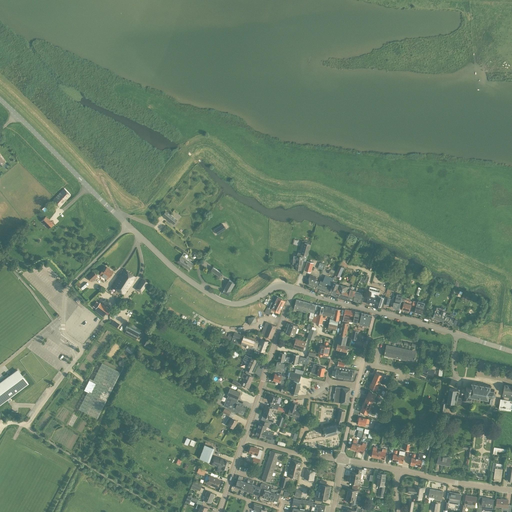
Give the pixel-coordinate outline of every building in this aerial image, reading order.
[(64,189),(58,194),(53,200),(60,207),(70,195),(64,189)] [(166,210),(162,215),(167,219),(168,219),(173,224),(177,220),(171,215),(166,210)] [(49,229),(54,224),(46,216),(41,221),(49,229)] [(217,234),(226,229),(223,224),(215,230),(217,234)] [(301,270),(303,256),(303,254),(307,256),(310,244),(304,242),(301,253),(298,252),(297,255),(296,255),(296,259),(293,259),(293,264),(295,264),(295,269),(301,270)] [(186,259),(188,256),(184,253),(178,262),(190,270),(193,264),(186,259)] [(305,270),(311,272),(313,262),(308,261),(305,270)] [(340,277),(344,267),(339,265),(335,275),(340,277)] [(107,279),(109,276),(113,271),(106,267),(103,272),(101,271),(99,274),(107,279)] [(219,276),(221,273),(213,267),(211,270),(219,276)] [(124,279),(129,272),(124,268),(112,286),(119,291),(125,283),(124,282),(125,280),(124,279)] [(91,281),(97,275),(93,271),(87,276),(91,281)] [(125,283),(119,291),(124,294),(135,277),(129,272),(124,279),(125,280),(124,282),(125,283)] [(316,288),(318,282),(319,281),(315,280),(316,276),(310,274),(309,277),(306,276),(304,281),(307,282),(306,284),(316,288)] [(319,283),(318,282),(316,288),(329,293),(331,288),(330,287),(331,285),(334,277),(333,277),(332,278),(325,275),(323,281),(320,280),(319,283)] [(143,289),(147,282),(143,279),(138,286),(143,289)] [(228,296),(235,284),(231,282),(232,281),(229,280),(228,282),(222,293),(228,296)] [(335,295),(337,287),(339,284),(333,282),(331,288),(329,293),(335,295)] [(348,298),(349,292),(350,289),(349,289),(349,287),(339,284),(337,287),(335,295),(348,298)] [(363,294),(355,292),(355,291),(353,300),(361,302),(363,294)] [(382,307),(385,297),(379,296),(379,293),(369,291),(366,303),(382,307)] [(399,309),(401,300),(402,299),(403,295),(397,294),(395,301),(394,301),(393,307),(395,307),(395,308),(399,309)] [(279,312),(285,301),(278,297),(275,303),(272,302),(269,307),(268,306),(264,312),(269,314),(272,308),(279,312)] [(301,311),(308,313),(308,311),(310,303),(296,300),(294,308),(301,310),(301,311)] [(405,301),(401,300),(399,309),(409,311),(410,308),(411,305),(411,304),(405,303),(405,301)] [(421,303),(418,301),(415,312),(422,314),(423,308),(424,305),(421,304),(421,303)] [(108,309),(100,303),(96,308),(104,315),(108,309)] [(317,313),(318,313),(322,314),(323,306),(316,305),(314,311),(317,311),(317,313)] [(323,306),(322,314),(327,315),(331,316),(334,317),(335,309),(323,306)] [(334,317),(331,316),(330,319),(338,321),(339,321),(341,310),(335,309),(334,317)] [(353,321),(355,311),(345,309),(343,321),(349,323),(349,321),(353,321)] [(370,326),(372,315),(362,312),(359,323),(365,325),(365,327),(369,328),(370,326)] [(443,321),(445,316),(435,312),(433,317),(443,321)] [(316,322),(322,324),(323,318),(327,319),(327,315),(322,314),(318,313),(317,317),(316,322)] [(256,315),(249,317),(251,324),(258,323),(256,315)] [(454,319),(450,317),(447,323),(452,325),(453,323),(453,325),(456,326),(458,319),(455,318),(454,319)] [(336,330),(338,321),(330,319),(328,328),(336,330)] [(339,334),(340,335),(346,336),(349,323),(343,321),(339,334)] [(261,334),(266,336),(272,338),(277,326),(266,322),(261,334)] [(124,330),(137,337),(141,330),(127,323),(124,330)] [(294,335),(298,325),(290,323),(287,333),(294,335)] [(351,338),(357,339),(359,332),(352,330),(351,338)] [(229,333),(228,335),(223,333),(221,337),(230,341),(234,335),(229,333)] [(233,337),(231,342),(237,344),(239,339),(239,340),(241,335),(234,333),(233,336),(233,337)] [(244,335),(241,344),(242,345),(258,350),(258,349),(264,351),(268,342),(262,339),(260,343),(255,341),(256,339),(244,335)] [(346,336),(340,335),(338,343),(346,345),(347,339),(348,336),(346,336)] [(303,350),(305,341),(296,339),(294,347),(303,350)] [(324,345),(320,345),(319,352),(318,355),(322,356),(322,353),(328,355),(330,346),(327,346),(328,342),(325,341),(324,343),(324,345)] [(347,352),(349,346),(338,343),(336,349),(340,350),(339,353),(346,354),(347,352)] [(287,356),(287,357),(285,356),(286,353),(280,352),(279,360),(291,363),(292,357),(287,356)] [(244,358),(249,361),(245,369),(247,369),(252,372),(253,372),(258,360),(245,354),(244,358)] [(299,362),(305,363),(306,358),(302,357),(299,356),(299,355),(294,354),(292,362),(297,364),(297,363),(299,363),(299,362)] [(285,368),(283,367),(284,364),(278,362),(275,369),(282,371),(281,374),(287,376),(288,373),(284,371),(285,368)] [(87,392),(79,409),(97,418),(120,372),(102,363),(93,380),(96,382),(91,393),(87,392)] [(313,368),(312,368),(311,373),(323,375),(325,367),(319,366),(320,365),(314,363),(313,368)] [(344,371),(345,368),(335,366),(334,369),(336,369),(335,377),(343,378),(344,371)] [(431,381),(435,370),(424,366),(421,374),(430,377),(428,380),(431,381)] [(352,379),(353,373),(354,373),(355,370),(345,368),(344,371),(343,378),(351,379),(352,379)] [(18,370),(0,383),(0,403),(27,383),(18,370)] [(299,380),(299,381),(301,375),(290,372),(288,377),(294,379),(293,384),(291,384),(290,385),(290,387),(290,388),(292,388),(290,392),(297,394),(298,390),(299,390),(300,386),(301,382),(299,382),(299,380)] [(376,372),(374,377),(387,383),(388,381),(382,378),(383,375),(376,372)] [(242,384),(248,387),(249,388),(251,384),(250,384),(253,377),(246,374),(243,373),(241,377),(244,378),(242,384)] [(273,380),(280,382),(284,383),(286,377),(275,373),(274,376),(273,376),(273,379),(273,380)] [(385,388),(382,386),(379,385),(372,382),(369,387),(377,390),(378,387),(384,390),(385,388)] [(465,396),(464,398),(464,401),(472,402),(473,397),(476,397),(476,398),(477,398),(477,397),(482,398),(482,399),(483,399),(486,399),(486,403),(487,403),(492,404),(493,397),(494,396),(495,395),(496,395),(495,395),(496,393),(496,392),(494,390),(495,390),(494,390),(490,389),(491,387),(491,386),(490,386),(491,385),(490,385),(490,386),(485,385),(485,384),(484,384),(479,384),(479,383),(478,383),(473,383),(473,382),(472,382),(471,387),(467,386),(466,385),(466,386),(466,391),(465,391),(466,391),(467,391),(467,392),(467,393),(468,393),(469,392),(470,392),(469,396),(465,396)] [(499,405),(499,406),(511,408),(511,404),(511,400),(511,401),(511,397),(511,385),(504,384),(502,396),(504,396),(503,399),(500,399),(500,401),(500,403),(499,405)] [(336,387),(334,401),(334,402),(348,404),(350,389),(336,387)] [(464,401),(464,398),(458,397),(459,393),(456,393),(457,389),(450,388),(447,402),(461,404),(461,401),(462,401),(463,400),(464,401)] [(235,402),(237,398),(237,399),(240,393),(233,390),(229,398),(227,398),(224,406),(228,408),(232,411),(238,413),(238,412),(242,414),(245,406),(235,402)] [(367,396),(374,399),(376,394),(369,391),(367,396)] [(272,401),(271,404),(277,406),(278,403),(277,402),(278,397),(269,394),(267,400),(272,401)] [(372,404),(374,399),(367,396),(364,401),(372,404)] [(298,418),(300,411),(296,409),(298,404),(292,402),(290,407),(288,414),(298,418)] [(265,405),(264,410),(273,413),(275,408),(276,408),(277,406),(271,404),(270,407),(265,405)] [(360,411),(367,414),(370,409),(362,406),(360,411)] [(345,411),(339,409),(337,419),(340,420),(339,423),(338,425),(336,424),(336,423),(335,423),(336,424),(323,428),(325,436),(333,433),(334,434),(334,433),(338,432),(338,433),(339,433),(339,432),(340,431),(341,431),(340,430),(341,430),(341,428),(342,429),(342,428),(341,428),(341,426),(341,425),(340,425),(342,421),(343,421),(345,411)] [(264,410),(262,415),(267,417),(266,420),(265,421),(273,423),(275,419),(271,418),(273,413),(264,410)] [(234,428),(238,421),(229,416),(225,424),(228,426),(228,425),(234,428)] [(369,424),(370,419),(367,418),(359,417),(358,424),(366,425),(366,423),(369,424)] [(271,439),(273,432),(265,430),(267,425),(269,426),(270,423),(262,420),(261,424),(259,423),(256,434),(271,439)] [(196,441),(187,437),(184,443),(188,445),(188,444),(194,446),(196,441)] [(350,448),(356,451),(359,444),(356,443),(357,441),(354,439),(350,448)] [(362,445),(359,444),(356,451),(363,453),(366,444),(363,443),(362,445)] [(208,461),(213,447),(205,444),(200,458),(208,461)] [(260,449),(251,446),(249,452),(256,454),(255,457),(254,457),(253,460),(259,462),(260,459),(263,450),(260,449)] [(463,446),(463,448),(468,449),(466,465),(468,465),(469,456),(471,456),(472,447),(468,446),(468,447),(463,446)] [(371,457),(378,458),(379,451),(376,450),(377,448),(373,447),(371,457)] [(382,451),(379,451),(378,458),(385,459),(387,450),(383,449),(382,451)] [(269,456),(280,459),(278,458),(279,454),(282,455),(282,454),(271,450),(269,456)] [(449,466),(451,458),(438,455),(437,463),(449,466)] [(227,469),(229,461),(214,456),(211,464),(222,468),(227,469)] [(267,461),(278,465),(276,464),(277,460),(280,461),(280,459),(269,456),(267,461)] [(302,462),(292,460),(288,476),(298,478),(302,462)] [(278,465),(267,461),(266,467),(274,470),(275,466),(278,467),(278,465)] [(493,463),(492,471),(495,471),(494,480),(501,481),(502,469),(502,466),(503,464),(496,463),(493,463)] [(274,470),(266,467),(264,473),(275,476),(272,475),(273,471),(276,472),(276,471),(274,470)] [(313,482),(316,470),(307,468),(305,478),(310,479),(309,481),(313,482)] [(351,471),(350,476),(360,478),(361,474),(365,475),(366,470),(356,468),(355,471),(351,471)] [(380,485),(379,491),(378,496),(383,497),(385,486),(384,486),(386,474),(378,472),(376,484),(380,485)] [(275,476),(264,473),(262,478),(270,481),(271,477),(274,478),(275,476)] [(218,488),(221,480),(210,476),(207,483),(218,488)] [(236,487),(241,489),(244,481),(241,480),(242,477),(239,476),(236,487)] [(359,483),(360,478),(350,476),(349,482),(353,483),(353,486),(360,487),(361,484),(359,483)] [(241,489),(247,491),(251,479),(248,479),(247,482),(244,481),(241,489)] [(247,491),(253,492),(255,485),(252,484),(254,480),(251,479),(247,491)] [(321,484),(320,490),(329,492),(331,486),(325,484),(326,481),(320,480),(319,484),(321,484)] [(199,490),(202,485),(194,481),(191,486),(199,490)] [(261,495),(264,484),(261,483),(260,487),(255,485),(253,492),(261,495)] [(269,485),(264,484),(261,495),(263,496),(262,497),(268,499),(271,491),(267,490),(269,485)] [(348,488),(347,493),(357,495),(358,490),(359,490),(360,487),(353,486),(352,489),(348,488)] [(408,492),(414,493),(414,498),(421,499),(423,491),(424,492),(425,487),(416,486),(415,488),(409,487),(408,492)] [(272,488),(271,491),(268,499),(274,501),(274,500),(278,501),(280,493),(275,491),(276,489),(272,488)] [(442,500),(443,491),(430,488),(429,496),(435,497),(434,498),(442,500)] [(328,499),(329,492),(320,490),(319,495),(316,494),(315,499),(322,501),(323,497),(328,499)] [(211,503),(214,494),(207,491),(203,499),(206,500),(211,503)] [(450,492),(448,502),(449,502),(459,504),(461,494),(450,492)] [(356,500),(357,495),(347,493),(346,499),(350,499),(349,503),(356,504),(357,501),(356,500)] [(197,503),(198,500),(188,495),(186,502),(190,504),(191,501),(197,503)] [(466,495),(464,504),(467,505),(467,506),(475,507),(476,503),(477,498),(473,497),(471,497),(471,496),(466,495)] [(479,511),(480,507),(492,508),(493,499),(488,499),(488,498),(483,497),(482,502),(479,502),(479,507),(477,507),(476,511),(479,511)] [(507,507),(508,500),(497,499),(496,506),(507,507)] [(204,502),(198,500),(197,503),(197,504),(196,508),(199,509),(198,511),(205,511),(208,508),(202,505),(204,502)]
